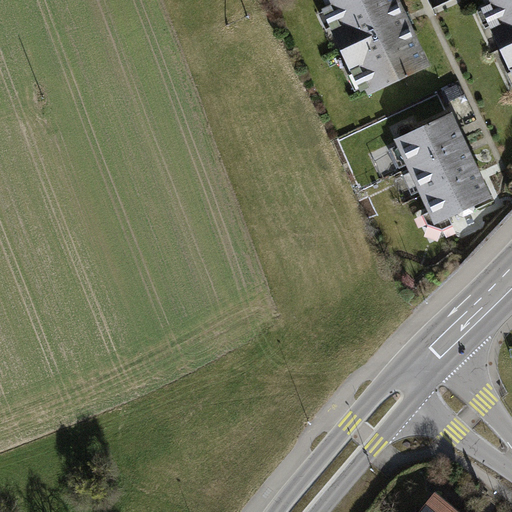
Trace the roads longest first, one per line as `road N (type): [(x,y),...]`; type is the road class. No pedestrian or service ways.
road 1 (secondary): [(297,511),(417,380)]
road 2 (secondary): [(417,380),(511,275)]
road 3 (residential): [(511,459),(417,380)]
